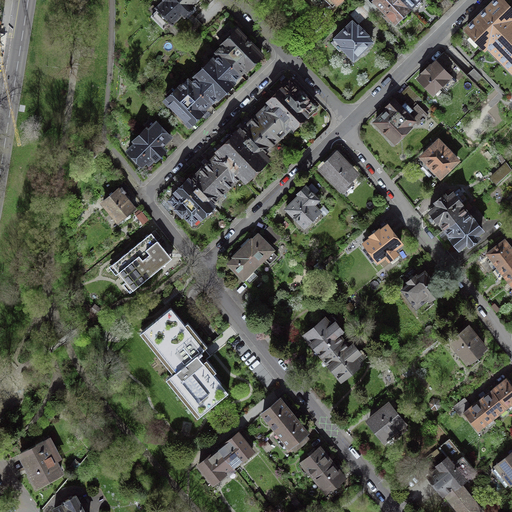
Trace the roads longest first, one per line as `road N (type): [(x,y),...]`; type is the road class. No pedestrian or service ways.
road 1 (residential): [(200,267),(399,511)]
road 2 (residential): [(346,124),(511,342)]
road 3 (residential): [(346,124),(200,267)]
road 4 (residential): [(142,196),(288,55)]
road 5 (residential): [(474,0),(346,124)]
road 6 (secondary): [(25,0),(0,155)]
